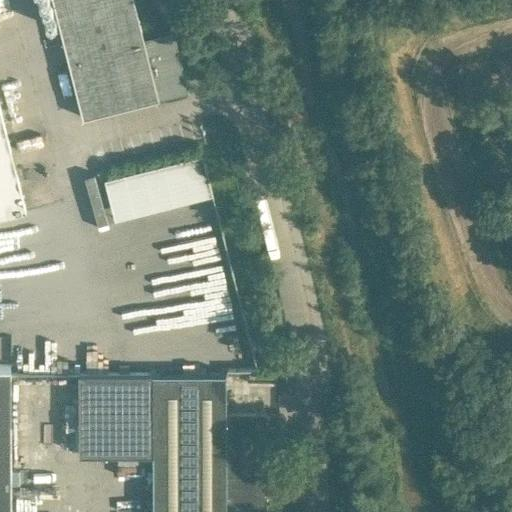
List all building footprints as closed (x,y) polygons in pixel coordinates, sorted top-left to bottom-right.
[(0,0),(0,215),(26,209),(0,106),(0,0)] [(53,0),(78,98),(83,117),(187,90),(172,33),(144,40),(134,0),(53,0)] [(207,152),(110,175),(120,216),(216,193),(207,152)] [(228,324),(247,314),(246,306),(237,291),(251,283),(235,285),(233,268),(234,268),(232,255),(216,226),(216,221),(209,209),(202,214),(190,215),(191,222),(209,219),(188,231),(193,276),(194,278),(196,292),(194,289),(196,310),(181,312),(180,304),(163,306),(165,318),(172,331),(228,324)] [(10,511),(10,364),(0,364),(0,511),(10,511)] [(152,453),(152,500),(267,499),(266,412),(226,412),(226,372),(227,372),(227,371),(78,372),(78,453),(152,453)] [(266,511),(267,499),(152,500),(152,511),(266,511)]
